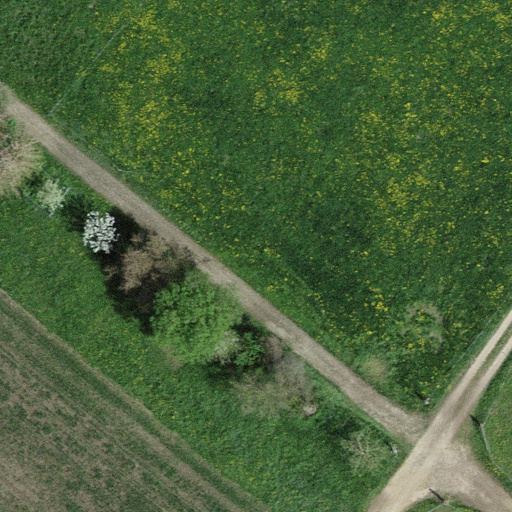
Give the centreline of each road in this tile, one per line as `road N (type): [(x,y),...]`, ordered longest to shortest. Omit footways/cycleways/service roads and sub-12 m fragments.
road 1 (track): [(0,91),(505,511)]
road 2 (track): [(386,511),(511,333)]
